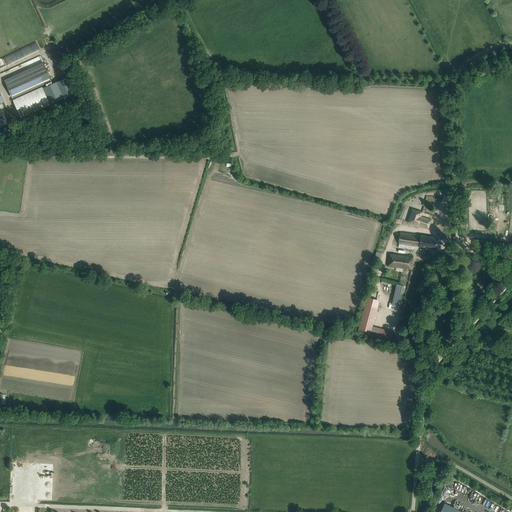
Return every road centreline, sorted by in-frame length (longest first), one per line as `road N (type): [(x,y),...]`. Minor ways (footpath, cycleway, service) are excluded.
road 1 (track): [(213,158),(178,275),(176,416)]
road 2 (unknown): [(442,361),(403,338),(381,302),(380,265),(393,232),(430,189)]
road 3 (track): [(213,158),(239,152),(229,102),(180,0)]
road 4 (track): [(177,289),(324,322),(326,331)]
road 5 (track): [(16,125),(91,99),(117,157)]
road 6 (track): [(69,62),(176,0)]
